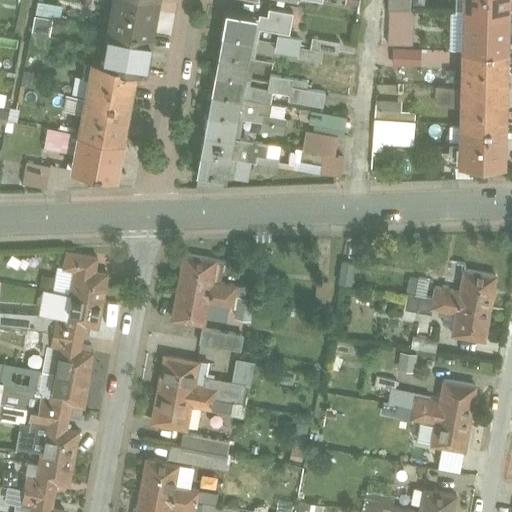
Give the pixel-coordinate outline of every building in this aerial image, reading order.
[(32,0),(31,11),(55,14),(56,3),(36,0),(32,0)] [(158,0),(114,0),(110,26),(152,33),(158,0)] [(465,0),(465,11),(508,12),(507,0),(465,0)] [(268,17),(227,10),(223,31),(224,31),(258,38),(260,25),(290,31),(294,10),(269,6),(268,17)] [(414,9),(390,8),(389,42),(413,43),(414,9)] [(508,12),(465,11),(464,49),(507,50),(508,12)] [(28,13),(24,48),(42,50),(45,15),(28,13)] [(152,33),(110,26),(104,61),(94,59),(94,60),(145,70),(146,70),(146,69),(145,69),(152,33)] [(258,38),(224,31),(220,51),(254,57),(258,38)] [(301,38),(279,34),(277,41),(299,45),(301,38)] [(340,40),(313,35),(311,47),(338,52),(340,40)] [(299,45),(277,41),(276,49),(298,52),(299,45)] [(323,50),(301,46),(299,57),(321,60),(323,50)] [(387,47),(387,65),(434,65),(434,48),(387,47)] [(507,50),(464,49),(463,86),(506,87),(507,50)] [(254,57),(220,51),(216,71),(250,77),(254,57)] [(94,60),(93,60),(94,61),(87,96),(129,104),(135,69),(145,70),(94,60)] [(414,78),(415,66),(395,66),(394,78),(414,78)] [(250,77),(216,71),(213,91),(246,97),(249,85),(250,77)] [(283,75),(273,73),(271,81),(281,82),(283,75)] [(293,77),(283,75),(281,82),(292,84),(293,77)] [(308,80),(293,77),(292,84),(307,87),(308,80)] [(281,82),(271,81),(270,88),(280,90),(281,82)] [(292,84),(281,82),(280,90),(290,92),(292,84)] [(307,87),(292,84),(290,92),(289,98),(324,105),(326,90),(307,87)] [(255,86),(249,85),(246,97),(253,98),(255,86)] [(430,85),(429,103),(441,103),(441,85),(430,85)] [(506,87),(463,86),(462,124),(505,125),(506,87)] [(246,97),(213,91),(209,110),(243,116),(265,120),(267,112),(269,112),(271,101),(253,98),(246,97)] [(129,104),(87,96),(81,132),(123,140),(129,104)] [(412,108),(392,106),(391,117),(411,118),(412,108)] [(304,126),(338,133),(342,116),(308,109),(304,126)] [(243,116),(209,110),(205,130),(239,136),(243,116)] [(269,112),(267,112),(265,120),(275,122),(285,124),(287,115),(269,112)] [(505,125),(462,124),(461,161),(460,161),(460,162),(461,162),(503,163),(504,163),(504,162),(505,125)] [(53,148),(55,128),(41,127),(39,146),(53,148)] [(299,129),(297,149),(289,148),(286,168),(335,174),(338,153),(332,152),(334,133),(299,129)] [(239,136),(205,130),(202,150),(236,156),(255,160),(255,159),(257,152),(267,154),(269,142),(239,136)] [(123,140),(81,132),(74,167),(73,167),(74,168),(115,176),(116,176),(117,175),(116,175),(123,140)] [(236,156),(202,150),(198,170),(226,176),(226,175),(232,176),(236,156)] [(267,154),(257,152),(255,159),(277,163),(279,156),(267,154)] [(51,164),(28,159),(23,182),(47,186),(51,164)] [(277,163),(255,159),(255,160),(254,167),(276,171),(277,163)] [(95,256),(66,251),(64,266),(75,268),(71,292),(103,298),(107,272),(93,270),(95,256)] [(215,257),(184,252),(179,285),(235,295),(237,284),(211,280),(215,257)] [(354,262),(342,260),(338,282),(351,284),(354,262)] [(496,274),(464,268),(461,290),(436,285),(434,296),(491,306),(496,274)] [(420,279),(412,277),(409,292),(418,293),(420,279)] [(250,286),(237,284),(235,295),(249,297),(250,286)] [(235,295),(179,285),(173,317),(204,323),(208,302),(233,306),(235,295)] [(71,292),(67,317),(37,311),(35,326),(54,330),(83,335),(85,323),(98,325),(103,298),(71,292)] [(419,296),(409,294),(405,317),(415,319),(419,296)] [(491,306),(434,296),(433,306),(456,310),(452,332),(485,338),(491,306)] [(427,314),(418,313),(417,319),(426,321),(427,314)] [(243,334),(203,328),(200,341),(241,348),(243,334)] [(44,332),(34,330),(30,350),(40,352),(44,332)] [(83,335),(54,330),(51,345),(61,347),(57,371),(89,377),(94,350),(90,350),(92,343),(83,342),(84,335),(83,335)] [(438,340),(414,335),(412,347),(436,351),(438,340)] [(396,366),(411,367),(413,352),(398,351),(396,366)] [(199,360),(165,354),(159,388),(160,388),(193,394),(195,382),(199,360)] [(230,357),(228,378),(248,380),(250,359),(230,357)] [(89,377),(57,371),(52,396),(42,394),(40,401),(39,409),(69,414),(70,408),(80,410),(81,404),(84,404),(89,377)] [(247,383),(207,375),(205,384),(195,382),(193,394),(234,401),(244,403),(247,383)] [(397,379),(378,375),(376,386),(395,390),(397,379)] [(476,384),(444,378),(440,399),(417,395),(416,399),(415,406),(471,416),(476,384)] [(193,394),(160,388),(154,420),(186,426),(190,404),(232,412),(234,401),(193,394)] [(26,393),(14,391),(11,406),(23,408),(23,407),(26,393)] [(413,394),(391,391),(389,402),(415,406),(416,399),(412,398),(413,394)] [(35,395),(26,393),(23,407),(39,409),(40,401),(34,400),(35,395)] [(244,403),(234,401),(232,412),(244,414),(246,403),(244,403)] [(415,406),(389,402),(388,411),(413,416),(415,406)] [(471,416),(415,406),(413,416),(437,421),(433,442),(465,448),(471,416)] [(69,414),(39,409),(36,425),(47,427),(43,450),(74,456),(79,430),(66,428),(69,414)] [(407,420),(388,417),(383,443),(402,446),(407,420)] [(28,435),(12,432),(10,444),(26,447),(28,435)] [(230,440),(197,434),(195,447),(195,448),(227,454),(228,454),(230,440)] [(227,454),(195,448),(195,447),(171,443),(168,456),(225,467),(227,454)] [(74,456),(43,450),(38,475),(27,473),(27,478),(25,487),(54,493),(57,481),(69,483),(74,456)] [(179,463),(147,458),(141,490),(197,500),(199,489),(175,485),(179,463)] [(417,468),(395,464),(393,475),(415,479),(417,468)] [(20,486),(0,484),(0,495),(23,498),(25,487),(20,486)] [(54,493),(25,487),(23,498),(22,503),(33,505),(31,511),(63,511),(64,509),(52,507),(54,493)] [(395,494),(367,488),(363,511),(369,511),(395,511),(396,505),(392,505),(395,494)] [(453,511),(456,494),(424,488),(420,510),(396,505),(395,511),(453,511)] [(197,500),(141,490),(136,511),(169,511),(170,507),(195,511),(197,503),(197,500)] [(291,511),(314,511),(316,503),(293,500),(291,511)] [(238,511),(239,510),(197,503),(195,511),(194,511),(238,511)]
